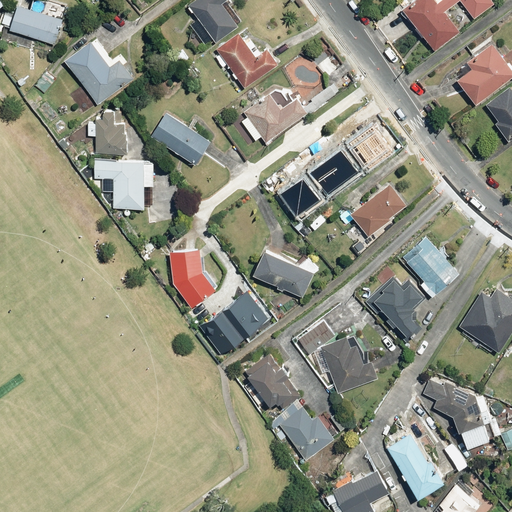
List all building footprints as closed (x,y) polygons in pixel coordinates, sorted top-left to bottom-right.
[(12,19),(9,29),(55,44),(68,4),(55,0),(32,0),(30,9),(9,2),(4,16),(12,19)] [(226,0),(191,0),(186,4),(196,18),(189,23),(193,28),(189,43),(196,54),(238,27),(222,3),(226,0)] [(434,0),(414,0),(401,11),(435,51),(458,31),(443,14),(459,1),(474,20),(493,4),(489,0),(440,0),(437,3),(434,0)] [(237,33),(208,54),(237,93),(278,63),(268,49),(261,54),(249,38),(244,42),(237,33)] [(93,37),(63,60),(97,104),(132,77),(123,65),(127,62),(120,53),(111,60),(93,37)] [(457,79),(475,103),(511,75),(511,71),(488,39),(470,53),(473,58),(465,63),(470,70),(457,79)] [(190,56),(183,47),(172,55),(180,65),(190,56)] [(335,67),(327,57),(315,65),(323,76),(335,67)] [(57,76),(46,69),(34,86),(45,94),(57,76)] [(346,73),(336,82),(344,91),(354,81),(346,73)] [(307,111),(310,115),(328,102),(326,99),(338,91),(332,83),(310,99),(311,101),(304,107),(307,111)] [(511,139),(511,90),(509,86),(485,104),(498,122),(494,125),(507,143),(511,139)] [(260,137),(267,147),(274,142),(270,137),(307,111),(304,107),(302,104),(297,97),(280,109),(269,93),(243,112),(247,117),(241,122),(255,141),(260,137)] [(95,136),(94,153),(127,155),(128,130),(124,130),(124,122),(121,122),(122,109),(102,108),(101,118),(94,118),(94,123),(88,123),(87,136),(95,136)] [(209,140),(165,113),(150,137),(194,164),(209,140)] [(62,117),(53,125),(61,135),(70,127),(62,117)] [(353,148),(339,137),(311,174),(335,192),(361,158),(364,161),(371,152),(357,142),(353,148)] [(142,205),(151,205),(151,200),(159,201),(160,186),(152,186),(153,161),(93,158),(92,179),(102,179),(102,191),(113,191),(112,208),(142,210),(142,205)] [(293,190),(307,174),(294,163),(280,178),(293,190)] [(406,206),(388,183),(349,213),(367,237),(406,206)] [(424,234),(401,255),(423,280),(419,283),(430,296),(458,271),(424,234)] [(199,248),(169,250),(171,284),(190,309),(219,288),(205,269),(201,272),(199,248)] [(318,265),(303,256),(297,267),(263,248),(250,272),(299,299),(313,274),(318,265)] [(408,276),(400,283),(394,277),(396,275),(388,266),(377,277),(383,284),(378,288),(381,291),(368,303),(406,342),(421,327),(414,319),(418,315),(415,311),(428,297),(408,276)] [(241,287),(222,301),(243,330),(263,315),(241,287)] [(498,352),(511,328),(511,290),(509,295),(497,288),(491,297),(479,290),(457,326),(463,329),(461,333),(491,351),(493,349),(498,352)] [(239,332),(218,304),(194,322),(215,350),(239,332)] [(307,354),(332,334),(319,319),(294,339),(307,354)] [(314,350),(322,371),(327,369),(335,391),(378,375),(371,358),(362,362),(356,345),(350,347),(346,336),(320,346),(320,347),(314,350)] [(287,376),(268,352),(242,372),(249,381),(244,386),(258,404),(264,400),(268,405),(272,402),(275,405),(278,403),(282,408),(300,394),(286,376),(287,376)] [(495,372),(495,373),(495,374),(495,376),(495,377),(496,378),(497,379),(497,380),(499,381),(500,381),(501,382),(502,382),(504,382),(505,381),(506,381),(507,380),(508,379),(509,378),(510,377),(510,375),(510,374),(510,373),(510,371),(509,370),(508,369),(507,368),(506,367),(505,367),(504,367),(502,366),(501,367),(500,367),(498,368),(497,368),(496,369),(496,370),(495,372)] [(475,396),(444,380),(442,384),(428,378),(422,393),(435,398),(432,407),(451,415),(465,447),(501,432),(497,418),(489,420),(483,394),(475,396)] [(313,417),(297,397),(273,420),(272,421),(272,424),(272,426),(274,428),(273,428),(281,438),(288,433),(306,458),(335,436),(318,413),(313,417)] [(489,410),(489,411),(489,413),(490,414),(491,415),(492,416),(493,416),(494,417),(496,417),(497,417),(498,417),(500,416),(501,415),(502,415),(503,414),(503,412),(504,411),(504,410),(504,408),(504,407),(503,406),(502,405),(502,404),(501,403),(499,402),(498,402),(497,402),(495,402),(494,402),(493,402),(492,403),(491,404),(490,405),(489,406),(489,407),(489,409),(489,410)] [(338,409),(329,416),(340,431),(350,424),(338,409)] [(511,428),(500,434),(507,449),(511,446),(511,428)] [(410,433),(385,448),(414,496),(443,479),(423,445),(418,447),(410,433)] [(348,511),(387,491),(374,467),(331,490),(342,511),(348,511)] [(436,511),(469,511),(478,499),(471,494),(474,489),(458,477),(438,505),(440,507),(436,511)]
